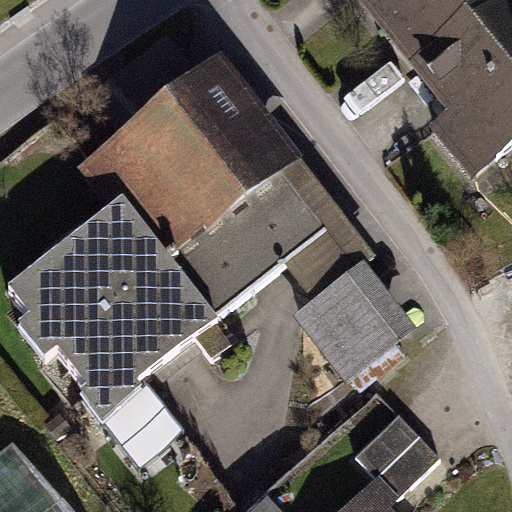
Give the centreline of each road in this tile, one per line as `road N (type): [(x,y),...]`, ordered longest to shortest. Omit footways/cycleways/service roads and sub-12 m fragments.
road 1 (residential): [(511,428),(490,348),(228,0)]
road 2 (tertiary): [(0,91),(132,0)]
